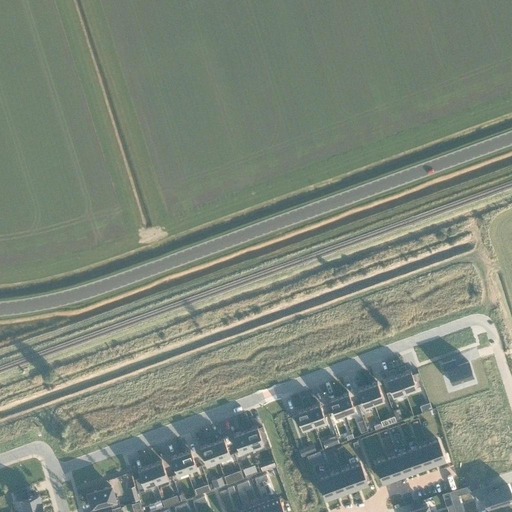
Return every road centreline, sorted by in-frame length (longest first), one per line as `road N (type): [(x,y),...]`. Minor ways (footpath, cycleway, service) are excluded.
road 1 (secondary): [(511,139),(131,278),(0,307)]
road 2 (residential): [(54,471),(468,320),(494,334),(511,391)]
